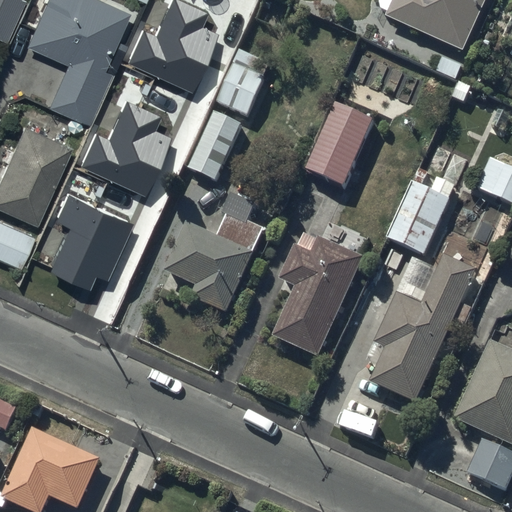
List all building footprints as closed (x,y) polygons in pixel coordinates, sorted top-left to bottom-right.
[(0,0),(0,34),(7,38),(23,0),(0,0)] [(129,10),(107,0),(42,0),(24,40),(65,58),(46,101),(90,121),(112,71),(103,67),(129,10)] [(396,0),(388,19),(466,52),(487,0),(396,0)] [(424,43),(377,20),(369,38),(458,80),(464,66),(423,47),(424,43)] [(159,37),(137,27),(123,57),(145,67),(159,37)] [(272,64),(240,51),(218,104),(250,117),(272,64)] [(377,125),(338,106),(307,170),(346,189),(377,125)] [(245,123),(217,111),(191,169),(219,181),(245,123)] [(71,140),(22,119),(0,169),(0,204),(37,220),(71,140)] [(192,144),(167,134),(156,161),(181,171),(192,144)] [(168,188),(97,155),(71,211),(109,229),(101,246),(134,261),(168,188)] [(511,167),(492,159),(479,189),(511,203),(511,167)] [(458,185),(421,169),(390,240),(426,256),(458,185)] [(31,230),(0,217),(0,254),(18,261),(31,230)] [(258,256),(189,224),(166,273),(197,287),(192,298),(230,315),(258,256)] [(315,254),(297,246),(281,280),(297,287),(275,338),(320,358),(366,258),(322,238),(315,254)] [(477,270),(445,256),(425,306),(399,295),(378,344),(388,348),(372,385),(419,405),(477,270)] [(511,351),(492,342),(455,420),(511,446),(511,351)] [(26,412),(0,400),(0,428),(15,435),(26,412)] [(103,460),(35,429),(3,499),(32,511),(44,511),(52,498),(80,510),(103,460)] [(511,483),(511,455),(483,441),(468,473),(508,492),(511,483)]
